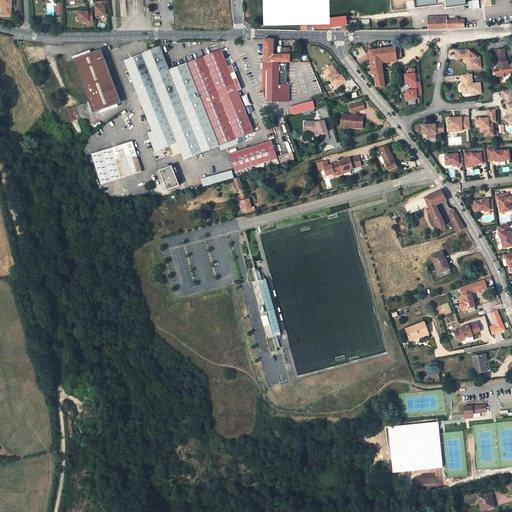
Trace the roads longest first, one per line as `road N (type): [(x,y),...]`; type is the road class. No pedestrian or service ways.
road 1 (track): [(0,166),(55,368),(63,439),(55,511)]
road 2 (residential): [(26,34),(240,35)]
road 3 (residential): [(511,314),(449,189)]
